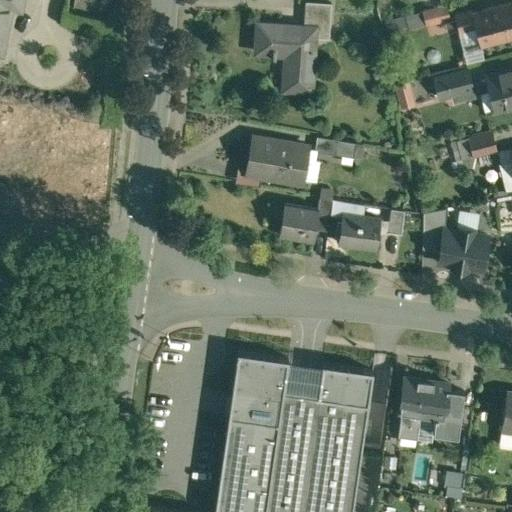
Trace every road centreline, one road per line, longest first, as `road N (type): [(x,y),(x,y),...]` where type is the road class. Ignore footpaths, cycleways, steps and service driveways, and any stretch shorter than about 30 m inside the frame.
road 1 (unclassified): [(130,277),(511,329)]
road 2 (tertiary): [(162,0),(130,277)]
road 3 (tertiary): [(130,277),(105,511)]
road 4 (unknown): [(130,277),(48,234),(0,233)]
